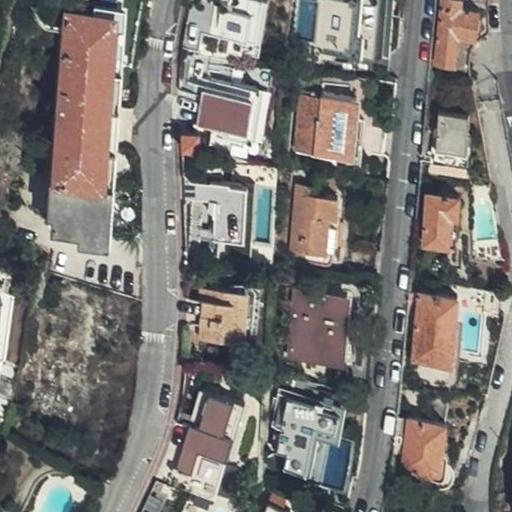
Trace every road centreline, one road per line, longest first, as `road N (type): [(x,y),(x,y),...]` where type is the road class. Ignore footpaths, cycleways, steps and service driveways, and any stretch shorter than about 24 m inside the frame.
road 1 (residential): [(163,0),(160,344),(154,395),(115,511)]
road 2 (residential): [(363,511),(396,295),(422,0)]
